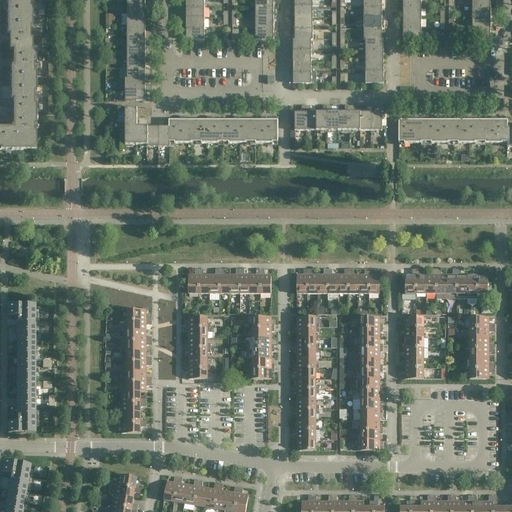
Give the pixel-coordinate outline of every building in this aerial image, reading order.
[(32,13),(31,0),(4,0),(5,0),(5,1),(6,2),(7,2),(7,18),(30,18),(30,13),(32,13)] [(204,8),(204,0),(186,0),(186,8),(204,8)] [(274,8),(274,0),(273,0),(255,0),(255,8),(274,8)] [(313,8),(312,0),(294,0),(295,8),(313,8)] [(382,8),(382,0),(363,0),(364,8),(382,8)] [(421,8),(421,0),(402,0),(403,8),(421,8)] [(490,8),(490,0),(472,0),(472,8),(490,8)] [(145,11),(145,7),(144,7),(144,4),(127,4),(127,15),(152,15),(152,11),(145,11)] [(204,19),(204,8),(186,8),(186,22),(188,22),(188,19),(204,19)] [(274,19),(274,8),(255,8),(255,19),(274,19)] [(313,19),(313,8),(295,8),(295,19),(313,19)] [(382,19),(382,8),(364,8),(364,19),(382,19)] [(421,19),(421,8),(403,8),(403,19),(421,19)] [(490,19),(490,8),(472,8),(472,19),(490,19)] [(145,26),(145,19),(152,19),(152,15),(127,15),(127,26),(145,26)] [(32,46),(32,23),(30,23),(30,18),(7,18),(7,34),(6,35),(5,35),(5,36),(5,37),(4,37),(5,38),(5,39),(6,39),(7,40),(9,40),(9,51),(12,51),(30,51),(30,50),(30,46),(32,46)] [(204,30),(204,19),(188,19),(188,22),(186,22),(186,30),(204,30)] [(274,30),(274,22),(274,19),(255,19),(255,30),(274,30)] [(313,30),(313,19),(295,19),(295,30),(313,30)] [(382,30),(382,22),(382,19),(364,19),(364,30),(382,30)] [(421,30),(421,19),(403,19),(403,30),(421,30)] [(490,30),(490,22),(490,19),(472,19),(472,30),(490,30)] [(145,33),(145,29),(145,26),(127,26),(127,37),(152,37),(152,33),(145,33)] [(204,41),(204,30),(186,30),(186,41),(204,41)] [(274,41),(274,30),(255,30),(255,41),(274,41)] [(313,41),(313,30),(295,30),(294,41),(296,41),(311,41),(313,41)] [(382,41),(382,30),(364,30),(364,41),(365,41),(380,41),(380,40),(382,41)] [(421,41),(421,30),(403,30),(403,41),(421,41)] [(490,41),(490,30),(472,30),(472,41),(490,41)] [(145,48),(145,41),(152,41),(152,37),(127,37),(127,48),(145,48)] [(384,52),(384,44),(384,41),(382,41),(380,40),(380,41),(365,41),(365,52),(384,52)] [(311,52),(311,41),(296,41),(294,41),(293,41),(293,52),(311,52)] [(145,54),(145,51),(145,48),(127,48),(127,59),(152,59),(152,54),(145,54)] [(35,78),(35,61),(35,50),(30,50),(30,51),(12,51),(12,62),(10,62),(9,62),(9,63),(8,63),(8,64),(8,65),(8,66),(9,66),(9,67),(10,67),(10,83),(34,83),(34,78),(35,78)] [(311,63),(311,52),(293,52),(293,63),(311,63)] [(384,63),(384,52),(365,52),(365,63),(384,63)] [(145,72),(145,63),(152,63),(152,59),(127,59),(127,69),(144,69),(144,72),(145,72)] [(311,73),(311,63),(293,63),(293,73),(311,73)] [(384,73),(384,66),(384,63),(365,63),(365,73),(384,73)] [(145,76),(145,72),(144,72),(144,69),(127,69),(127,80),(152,80),(152,76),(145,76)] [(311,85),(311,73),(293,73),(293,85),(311,85)] [(384,85),(384,73),(365,73),(365,85),(384,85)] [(145,91),(145,84),(152,84),(152,80),(127,80),(125,80),(125,91),(145,91)] [(35,111),(35,88),(34,88),(34,83),(10,83),(10,100),(9,100),(9,101),(8,101),(8,102),(8,103),(9,104),(9,105),(10,105),(12,105),(12,116),(34,116),(34,111),(35,111)] [(145,97),(145,94),(145,91),(125,91),(125,102),(152,102),(152,97),(145,97)] [(137,117),(137,109),(125,109),(125,128),(137,128),(137,117)] [(306,113),(302,113),(295,113),(295,131),(306,131),(306,113)] [(317,113),(310,113),(306,113),(306,131),(317,131),(317,113)] [(328,113),(323,113),(317,113),(317,131),(320,131),(320,133),(327,133),(328,113)] [(338,113),(332,113),(328,113),(327,133),(335,133),(335,131),(338,131),(338,113)] [(349,113),(345,113),(338,113),(338,131),(342,131),(342,133),(349,133),(349,113)] [(360,113),(353,113),(349,113),(349,133),(356,133),(356,131),(360,131),(360,113)] [(371,113),(366,113),(360,113),(360,131),(371,131),(371,113)] [(382,113),(375,113),(371,113),(371,131),(382,131),(382,113)] [(35,152),(35,126),(35,121),(34,121),(34,116),(12,116),(12,127),(11,127),(11,129),(11,152),(35,152)] [(278,143),(278,121),(266,121),(266,118),(261,117),(261,121),(250,121),(250,143),(255,143),(255,144),(272,144),(272,143),(278,143)] [(426,143),(426,121),(415,121),(415,117),(410,117),(410,121),(399,121),(399,143),(404,143),(404,144),(421,144),(421,143),(426,143)] [(453,143),(453,121),(442,121),(442,117),(437,117),(437,121),(426,121),(426,143),(431,143),(431,144),(448,144),(448,143),(453,143)] [(480,143),(480,121),(469,121),(469,117),(464,117),(464,121),(453,121),(453,143),(458,143),(458,144),(475,144),(475,143),(480,143)] [(507,143),(507,121),(496,121),(496,117),(491,117),(491,121),(480,121),(480,143),(485,143),(485,144),(502,144),(502,143),(507,143)] [(196,143),(196,121),(185,121),(185,118),(180,118),(180,121),(170,121),(170,143),(174,143),(174,144),(191,144),(191,143),(196,143)] [(223,143),(223,121),(212,121),(212,118),(207,118),(207,121),(196,121),(196,143),(201,143),(201,144),(208,144),(218,144),(218,143),(223,143)] [(250,143),(250,121),(239,121),(239,118),(234,118),(234,121),(223,121),(223,143),(228,143),(228,144),(245,144),(245,143),(250,143)] [(170,148),(170,143),(170,121),(165,121),(165,128),(158,128),(158,129),(158,148),(170,148)] [(0,151),(11,152),(11,129),(0,128),(0,151)] [(137,147),(137,129),(137,128),(125,128),(125,148),(133,148),(133,147),(137,147)] [(147,128),(137,128),(137,129),(137,147),(140,147),(140,148),(147,148),(147,128)] [(158,148),(158,129),(158,128),(147,128),(147,148),(158,148)] [(199,295),(199,270),(195,270),(195,275),(194,276),(188,276),(188,295),(199,295)] [(209,295),(209,276),(205,276),(203,275),(203,270),(199,270),(199,295),(209,295)] [(220,295),(220,270),(215,270),(215,275),(214,276),(209,276),(209,295),(220,295)] [(230,295),(230,276),(225,276),(224,275),(224,270),(220,270),(220,295),(230,295)] [(240,295),(240,270),(236,270),(236,275),(234,276),(230,276),(230,295),(240,295)] [(250,295),(250,276),(245,276),(244,275),(244,270),(240,270),(240,295),(250,295)] [(260,295),(260,270),(256,270),(256,275),(255,276),(250,276),(250,295),(260,295)] [(271,295),(271,276),(266,276),(264,274),(264,270),(260,270),(260,295),(271,295)] [(308,295),(308,270),(303,270),(303,274),(302,276),(297,276),(297,295),(308,295)] [(318,295),(318,276),(313,276),(312,274),(312,270),(308,270),(308,295),(318,295)] [(328,295),(328,270),(324,270),(324,274),(322,276),(318,276),(318,295),(328,295)] [(338,295),(338,276),(333,276),(332,274),(332,270),(328,270),(328,295),(338,295)] [(348,295),(348,270),(344,270),(344,274),(343,276),(338,276),(338,295),(348,295)] [(359,295),(359,276),(354,276),(352,274),(352,270),(348,270),(348,295),(359,295)] [(369,295),(369,270),(365,270),(365,274),(363,276),(359,276),(359,295),(369,295)] [(379,295),(379,276),(374,276),(373,274),(373,270),(369,270),(369,295),(379,295)] [(416,295),(416,270),(412,270),(412,274),(410,276),(405,276),(405,295),(416,295)] [(426,295),(426,276),(421,276),(420,274),(420,270),(416,270),(416,295),(426,295)] [(436,295),(436,270),(432,270),(432,274),(431,276),(426,276),(426,295),(436,295)] [(447,300),(447,276),(442,276),(440,274),(440,270),(436,270),(436,295),(436,300),(447,300)] [(457,300),(457,270),(453,270),(453,274),(451,276),(447,276),(447,300),(457,300)] [(467,300),(467,276),(462,276),(461,274),(461,270),(457,270),(457,300),(467,300)] [(477,295),(477,270),(473,270),(473,274),(472,276),(467,276),(467,300),(477,300),(477,295)] [(488,295),(488,276),(483,276),(481,274),(481,270),(477,270),(477,295),(488,295)] [(34,434),(34,365),(34,306),(7,306),(7,317),(16,317),(16,420),(16,423),(7,423),(7,435),(34,434)] [(148,318),(146,316),(146,311),(127,311),(127,322),(152,322),(152,318),(148,318)] [(207,324),(207,318),(188,318),(188,325),(185,325),(185,329),(210,329),(210,324),(207,324)] [(271,325),(271,318),(252,318),(252,324),(249,324),(249,329),(274,329),(274,325),(271,325)] [(316,324),(316,318),(297,318),(297,325),(294,325),(294,329),(319,329),(319,324),(316,324)] [(380,325),(380,318),(361,318),(361,324),(358,324),(358,329),(383,329),(383,325),(380,325)] [(424,329),(424,318),(404,318),(404,323),(403,325),(399,325),(399,329),(424,329)] [(490,325),(489,323),(489,318),(470,318),(470,329),(495,329),(495,325),(490,325)] [(146,327),(148,326),(152,326),(152,322),(127,322),(127,332),(146,332),(146,327)] [(207,339),(207,333),(210,333),(210,329),(185,329),(185,333),(188,333),(188,339),(207,339)] [(271,339),(271,333),(274,333),(274,329),(249,329),(249,333),(252,333),(252,339),(271,339)] [(316,339),(316,333),(319,333),(319,329),(294,329),(294,333),(297,333),(297,339),(316,339)] [(380,339),(380,333),(383,333),(383,329),(358,329),(358,333),(361,333),(361,339),(380,339)] [(424,339),(424,329),(399,329),(399,333),(403,333),(404,334),(404,339),(424,339)] [(489,334),(490,333),(495,333),(495,329),(470,329),(470,339),(489,339),(489,334)] [(148,338),(146,336),(146,332),(127,332),(127,342),(152,342),(152,338),(148,338)] [(207,345),(207,339),(188,339),(188,346),(185,346),(185,349),(210,349),(210,345),(207,345)] [(271,346),(271,339),(252,339),(252,345),(249,345),(249,349),(274,349),(274,346),(271,346)] [(316,345),(316,339),(297,339),(297,346),(294,346),(294,349),(319,349),(319,345),(316,345)] [(380,346),(380,339),(361,339),(361,345),(358,345),(358,349),(383,349),(383,346),(380,346)] [(424,349),(424,339),(404,339),(404,344),(403,345),(399,345),(399,349),(424,349)] [(490,345),(489,344),(489,339),(470,339),(470,349),(495,349),(495,345),(490,345)] [(146,347),(148,346),(152,346),(152,342),(127,342),(127,352),(146,352),(146,347)] [(207,360),(207,354),(210,354),(210,349),(185,349),(185,353),(188,353),(188,360),(207,360)] [(271,359),(271,353),(274,353),(274,349),(249,349),(249,354),(252,354),(252,359),(271,359)] [(316,360),(316,354),(319,354),(319,349),(294,349),(294,353),(297,353),(297,359),(316,360)] [(380,359),(380,353),(383,353),(383,349),(358,349),(358,354),(361,354),(361,359),(380,359)] [(424,360),(424,349),(399,349),(399,353),(403,353),(404,355),(404,360),(424,360)] [(489,355),(490,353),(495,353),(495,349),(470,349),(470,360),(489,360),(489,355)] [(148,358),(146,357),(146,352),(127,352),(127,362),(152,362),(152,358),(148,358)] [(271,366),(271,359),(252,359),(252,365),(249,365),(249,370),(274,370),(274,366),(271,366)] [(316,365),(316,360),(297,359),(297,366),(294,366),(294,370),(319,370),(319,365),(316,365)] [(380,366),(380,359),(361,359),(361,365),(358,365),(358,370),(383,370),(383,366),(380,366)] [(207,365),(207,360),(188,360),(188,366),(185,366),(185,370),(210,370),(210,365),(207,365)] [(424,370),(424,360),(404,360),(404,364),(403,366),(399,366),(399,370),(424,370)] [(490,366),(489,364),(489,360),(470,360),(470,370),(495,370),(495,366),(490,366)] [(146,368),(148,366),(152,366),(152,362),(127,362),(127,373),(146,373),(146,368)] [(207,380),(207,374),(210,374),(210,370),(185,370),(185,373),(188,373),(188,380),(207,380)] [(271,380),(271,373),(274,373),(274,370),(249,370),(249,374),(252,374),(252,380),(271,380)] [(316,380),(316,374),(319,374),(319,370),(294,370),(294,373),(297,373),(297,380),(316,380)] [(380,380),(380,373),(383,373),(383,370),(358,370),(358,374),(361,374),(361,380),(380,380)] [(424,380),(424,370),(399,370),(399,374),(403,374),(404,375),(404,380),(424,380)] [(489,375),(490,374),(495,374),(495,370),(470,370),(470,380),(489,380),(489,375)] [(148,379),(146,377),(146,373),(127,373),(127,383),(152,383),(152,379),(148,379)] [(316,386),(316,380),(297,380),(297,387),(294,387),(294,390),(319,390),(319,386),(316,386)] [(380,387),(380,380),(361,380),(361,386),(358,386),(358,390),(383,390),(383,387),(380,387)] [(146,388),(148,387),(152,387),(152,383),(127,383),(127,393),(141,393),(141,394),(146,394),(146,388)] [(316,401),(316,395),(319,395),(319,390),(294,390),(294,394),(297,394),(297,401),(316,401)] [(380,401),(380,394),(383,394),(383,390),(358,390),(358,395),(361,395),(361,401),(380,401)] [(142,399),(141,398),(141,394),(141,393),(127,393),(121,393),(122,404),(146,404),(146,399),(142,399)] [(316,406),(316,401),(297,401),(297,407),(294,407),(294,411),(319,411),(319,406),(316,406)] [(380,407),(380,401),(361,401),(361,406),(358,406),(358,411),(383,411),(383,407),(380,407)] [(141,409),(142,408),(146,408),(146,404),(122,404),(122,414),(141,414),(141,409)] [(316,421),(316,415),(319,415),(319,411),(294,411),(294,415),(297,415),(297,421),(316,421)] [(380,421),(380,414),(383,414),(383,411),(358,411),(358,415),(361,415),(361,421),(380,421)] [(142,420),(141,418),(141,414),(122,414),(122,424),(146,424),(146,420),(142,420)] [(316,427),(316,421),(297,421),(297,428),(294,428),(294,431),(319,431),(319,427),(316,427)] [(380,427),(380,421),(361,421),(361,427),(358,427),(358,431),(383,431),(383,427),(380,427)] [(141,429),(142,428),(146,428),(146,424),(122,424),(122,435),(141,435),(141,429)] [(316,441),(316,436),(319,436),(319,431),(294,431),(294,435),(297,435),(297,441),(316,441)] [(380,441),(380,435),(383,435),(383,431),(358,431),(358,436),(361,436),(361,441),(380,441)] [(316,447),(316,441),(297,441),(297,448),(294,448),(294,452),(297,452),(319,452),(319,447),(316,447)] [(380,448),(380,441),(361,441),(361,447),(358,447),(358,452),(380,452),(383,452),(383,448),(380,448)] [(22,511),(30,466),(3,462),(1,473),(10,474),(3,511),(22,511)] [(136,484),(137,479),(118,475),(116,486),(141,490),(142,486),(137,485),(136,484)] [(175,503),(179,478),(175,478),(174,482),(172,483),(167,482),(164,501),(175,503)] [(184,505),(188,486),(183,485),(182,483),(183,479),(179,478),(175,503),(184,505)] [(195,506),(199,482),(195,481),(194,485),(192,487),(188,486),(184,505),(195,506)] [(205,508),(208,489),(203,488),(202,487),(203,482),(199,482),(195,506),(205,508)] [(215,510),(219,485),(215,485),(214,489),(212,490),(208,489),(205,508),(215,510)] [(225,511),(228,493),(223,492),(222,490),(223,486),(219,485),(215,510),(225,511)] [(140,494),(141,490),(116,486),(115,496),(134,499),(134,495),(136,493),(140,494)] [(227,511),(235,511),(239,489),(235,488),(234,492),(233,493),(228,493),(225,511),(227,511)] [(245,511),(249,496),(243,495),(242,494),(243,489),(239,489),(235,511),(245,511)] [(133,504),(134,499),(115,496),(113,506),(138,510),(138,506),(134,505),(133,504)] [(312,511),(312,497),(308,497),(308,501),(307,502),(302,502),(301,511),(312,511)] [(322,511),(323,502),(318,502),(316,501),(316,497),(312,497),(312,511),(322,511)] [(332,511),(333,497),(329,497),(329,501),(327,502),(323,502),(322,511),(332,511)] [(342,511),(343,502),(338,502),(337,501),(337,497),(333,497),(332,511),(342,511)] [(353,511),(353,497),(349,497),(349,501),(348,502),(343,502),(342,511),(353,511)] [(363,511),(364,508),(364,502),(359,502),(357,501),(357,497),(353,497),(353,511),(363,511)] [(431,511),(432,497),(427,497),(427,501),(426,502),(421,503),(421,508),(421,511),(431,511)] [(441,511),(442,503),(437,503),(436,501),(436,497),(432,497),(431,511),(441,511)] [(451,511),(452,497),(448,497),(448,501),(446,503),(442,503),(441,511),(451,511)] [(462,511),(462,503),(457,503),(456,501),(456,497),(452,497),(451,511),(462,511)] [(472,511),(472,497),(468,497),(468,501),(467,503),(462,503),(462,511),(472,511)] [(482,511),(483,503),(478,503),(476,501),(476,497),(472,497),(472,511),(482,511)] [(492,511),(493,497),(489,497),(489,501),(487,503),(483,503),(482,511),(492,511)] [(503,511),(503,508),(499,508),(497,507),(497,497),(493,497),(492,511),(503,511)] [(373,511),(374,502),(370,502),(370,507),(368,508),(364,508),(363,511),(373,511)] [(384,511),(385,508),(379,508),(378,507),(378,502),(374,502),(373,511),(384,511)] [(410,511),(411,502),(407,502),(407,506),(405,508),(400,508),(400,511),(410,511)] [(421,511),(421,508),(416,508),(415,506),(415,502),(411,502),(410,511),(421,511)]
